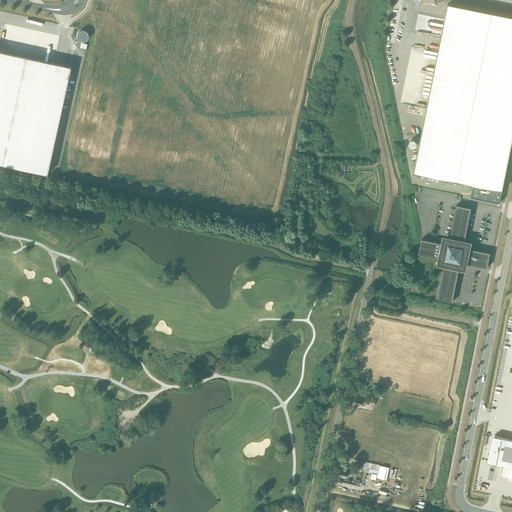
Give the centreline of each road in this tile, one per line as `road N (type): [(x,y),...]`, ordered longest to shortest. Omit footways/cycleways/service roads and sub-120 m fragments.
road 1 (unclassified): [(511,230),(459,495),(480,511)]
road 2 (unclassified): [(317,511),(371,267)]
